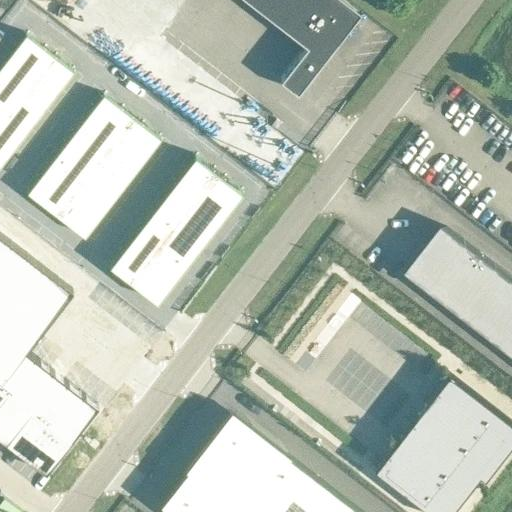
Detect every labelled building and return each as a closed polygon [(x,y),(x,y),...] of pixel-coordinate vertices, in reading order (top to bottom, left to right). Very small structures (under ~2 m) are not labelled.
[(329,40),(353,9),(341,0),(251,0),(307,43),(280,77),(297,91),(300,88),(299,88),(334,43),(329,40)] [(27,32),(0,67),(0,166),(75,69),(27,32)] [(103,91),(27,189),(85,233),(161,135),(103,91)] [(195,153),(110,262),(157,299),(242,190),(195,153)] [(511,276),(447,226),(444,230),(439,227),(426,243),(431,247),(426,253),(421,250),(409,266),(413,270),(410,274),(511,352),(511,276)] [(0,243),(0,381),(47,418),(81,379),(23,331),(55,283),(0,243)] [(400,434),(375,467),(433,511),(449,511),(511,430),(511,419),(449,371),(443,378),(448,382),(429,406),(426,403),(418,413),(422,416),(405,438),(400,434)] [(0,382),(0,434),(46,470),(71,438),(0,382)] [(177,452),(142,496),(164,511),(357,511),(247,430),(212,478),(177,452)]
